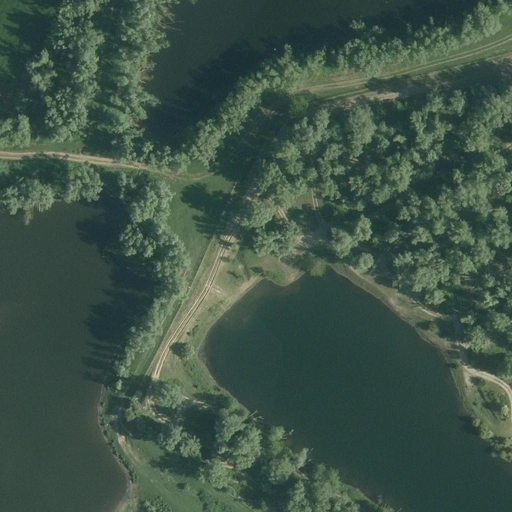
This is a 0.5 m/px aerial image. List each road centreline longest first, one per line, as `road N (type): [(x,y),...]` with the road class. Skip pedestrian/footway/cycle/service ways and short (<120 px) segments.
road 1 (track): [(511,78),(307,113),(269,143),(245,194)]
road 2 (track): [(245,194),(180,334),(145,365),(127,397),(119,428),(129,452)]
road 3 (track): [(245,194),(94,154),(0,143)]
